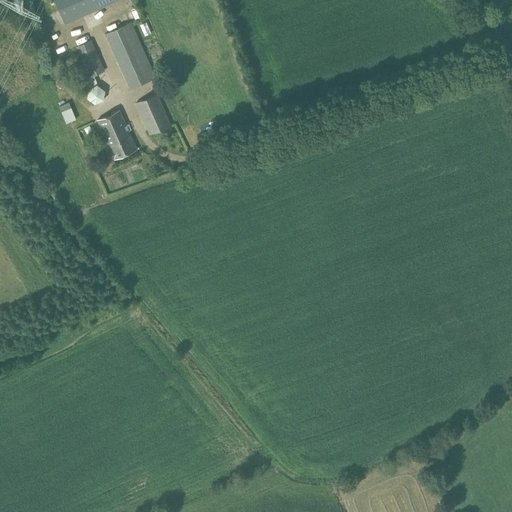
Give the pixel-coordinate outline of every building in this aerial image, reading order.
[(53,0),(64,22),(114,0),(53,0)] [(155,77),(130,22),(105,34),(129,89),(155,77)] [(75,46),(89,77),(104,70),(91,39),(75,46)] [(88,88),(87,98),(94,104),(103,100),(105,90),(97,85),(88,88)] [(170,125),(156,93),(135,103),(149,134),(170,125)] [(61,112),(66,123),(76,119),(71,107),(61,112)] [(136,149),(119,110),(96,120),(110,150),(105,152),(109,161),(113,159),(136,149)]
